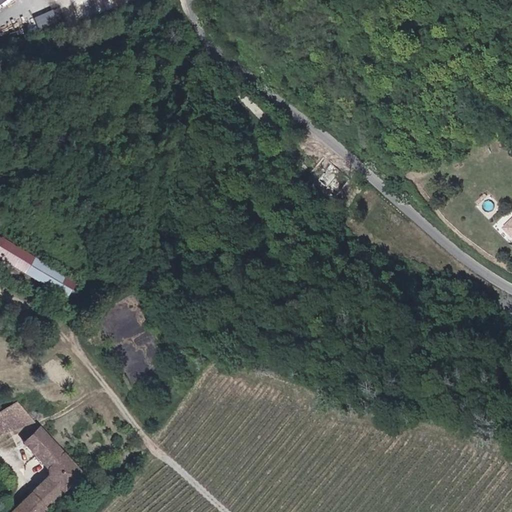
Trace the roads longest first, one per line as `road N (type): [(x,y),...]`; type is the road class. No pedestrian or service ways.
road 1 (unclassified): [(191,0),(210,42),(511,287)]
road 2 (track): [(226,511),(158,451),(55,323),(0,289)]
road 3 (track): [(111,391),(0,446)]
